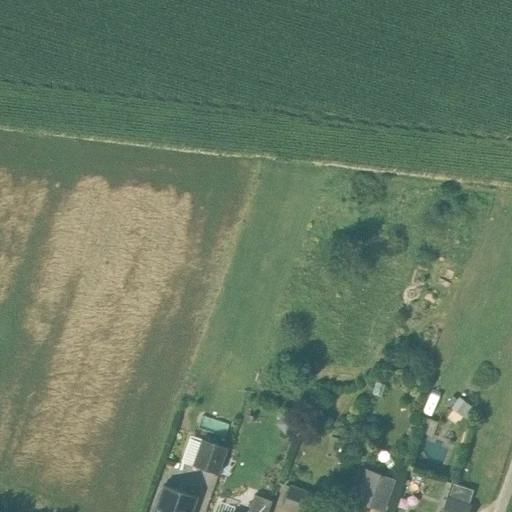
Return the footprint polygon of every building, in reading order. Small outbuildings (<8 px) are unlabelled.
[(452,424),(423,413),(417,429),(446,439),(452,424)] [(227,448),(202,439),(193,465),(218,474),(227,448)] [(394,480),(366,470),(356,501),(383,510),(394,480)] [(191,511),(197,496),(163,484),(153,511),(191,511)] [(454,486),(449,499),(468,505),(472,493),(454,486)] [(312,511),(318,497),(290,487),(282,508),(295,511),(312,511)] [(268,511),(272,501),(254,494),(247,511),(268,511)] [(449,499),(447,498),(441,511),(469,511),(471,507),(468,505),(449,499)]
